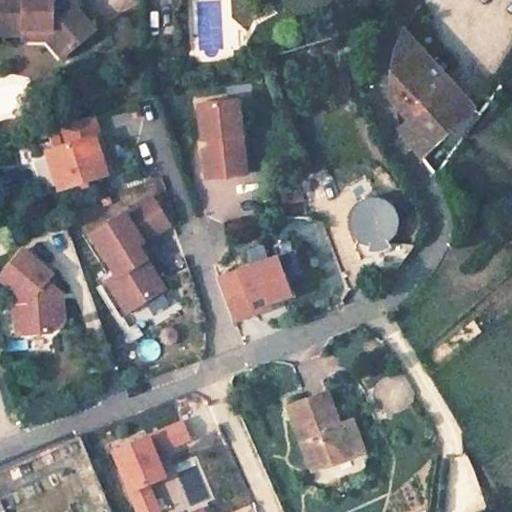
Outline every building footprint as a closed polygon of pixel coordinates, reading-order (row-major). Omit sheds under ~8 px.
[(0,0),(0,33),(25,34),(25,29),(52,29),(71,49),(95,27),(73,4),(73,0),(0,0)] [(52,29),(25,29),(25,34),(25,39),(48,39),(64,56),(71,49),(52,29)] [(388,91),(389,101),(408,118),(397,130),(421,160),(473,109),(403,30),(402,31),(402,32),(401,34),(400,35),(400,36),(399,37),(398,38),(398,39),(397,41),(397,42),(396,43),(396,44),(391,70),(388,91)] [(242,105),(233,106),(234,118),(244,117),(242,105)] [(233,106),(203,109),(206,145),(217,144),(218,153),(207,154),(210,183),(249,180),(244,117),(234,118),(233,106)] [(92,117),(58,127),(63,146),(44,151),(55,191),(103,177),(93,139),(97,138),(92,117)] [(58,127),(47,130),(52,149),(63,146),(58,127)] [(152,198),(90,236),(115,277),(106,282),(126,314),(164,291),(137,247),(170,227),(152,198)] [(371,198),(366,199),(361,201),(357,203),(354,207),(351,212),(349,216),(348,222),(349,227),(351,231),(352,235),(355,238),(358,241),(361,243),(365,245),(368,246),(372,247),(376,247),(380,246),(384,244),(388,242),(391,239),(393,236),(395,232),(397,228),(397,224),(397,220),(397,216),(395,211),(393,207),(389,203),(385,201),(381,199),(376,198),(371,198)] [(23,251),(0,277),(0,280),(20,298),(15,305),(17,337),(51,334),(63,321),(61,301),(54,301),(52,287),(47,282),(52,276),(23,251)] [(289,296),(276,259),(237,273),(243,288),(224,295),(233,322),(253,315),(252,310),(268,304),(289,296)] [(253,315),(269,309),(268,304),(252,310),(253,315)] [(428,349),(436,363),(482,334),(473,320),(428,349)] [(387,412),(414,402),(403,371),(375,382),(387,412)] [(324,393),(288,408),(311,471),(349,456),(363,451),(352,420),(337,426),(324,393)] [(144,424),(119,435),(128,457),(153,446),(144,424)]
